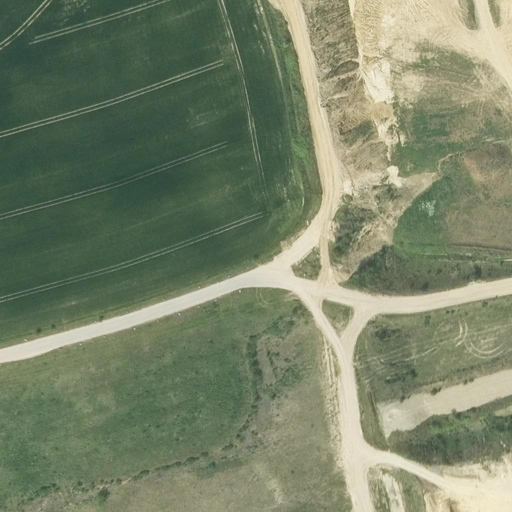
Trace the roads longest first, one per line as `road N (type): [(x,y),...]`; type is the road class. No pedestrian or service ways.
road 1 (track): [(284,0),(333,191),(310,235),(274,259),(0,340)]
road 2 (unknown): [(347,61),(397,35),(511,58)]
